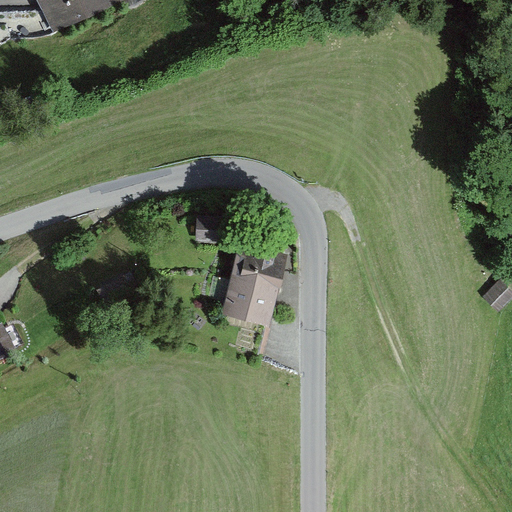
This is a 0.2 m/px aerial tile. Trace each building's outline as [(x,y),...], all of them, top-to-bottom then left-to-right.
[(52,27),(107,2),(105,0),(39,0),(42,5),(52,27)] [(193,236),(224,237),(225,217),(195,216),(193,236)] [(263,319),(265,309),(279,252),(252,246),(253,240),(238,237),(222,310),(263,319)] [(483,294),(495,305),(509,290),(497,279),(483,294)] [(254,359),(255,353),(263,319),(222,310),(212,349),(254,359)] [(0,360),(9,355),(0,339),(0,360)]
